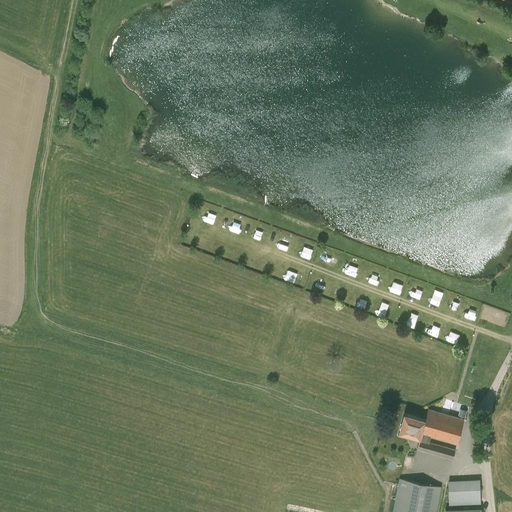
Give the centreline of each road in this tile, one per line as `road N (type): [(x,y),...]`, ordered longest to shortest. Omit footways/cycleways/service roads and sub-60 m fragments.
road 1 (unclassified): [(511,353),(490,393),(484,445),(491,511)]
road 2 (track): [(511,342),(379,290)]
road 3 (track): [(74,0),(48,137)]
